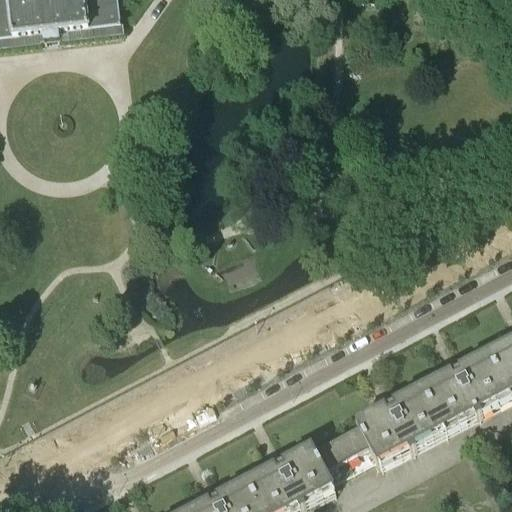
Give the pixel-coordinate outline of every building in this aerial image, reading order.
[(0,0),(0,46),(122,33),(117,0),(0,0)] [(424,19),(452,19),(451,1),(423,2),(424,19)] [(511,348),(488,361),(511,403),(511,402),(511,348)] [(445,438),(475,423),(477,427),(483,424),(481,419),(511,403),(488,361),(459,377),(451,381),(422,396),(445,438)] [(445,438),(422,396),(393,412),(385,416),(356,431),(359,436),(337,448),(354,480),(376,468),(379,473),(409,458),(411,462),(418,459),(415,454),(445,438)] [(354,480),(337,448),(315,460),(312,454),(282,470),(275,474),(246,489),(258,511),(305,511),(335,497),(332,491),(354,480)] [(258,511),(246,489),(217,505),(209,509),(203,511),(258,511)]
